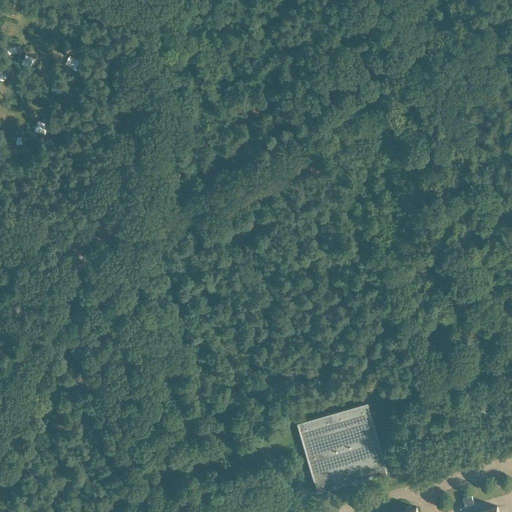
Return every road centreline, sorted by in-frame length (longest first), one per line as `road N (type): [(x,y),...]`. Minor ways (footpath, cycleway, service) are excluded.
road 1 (unclassified): [(210,511),(161,332),(127,270),(85,239)]
road 2 (tertiary): [(85,239),(100,223),(166,0)]
road 3 (track): [(0,446),(85,239)]
road 4 (unclassified): [(337,511),(511,461)]
